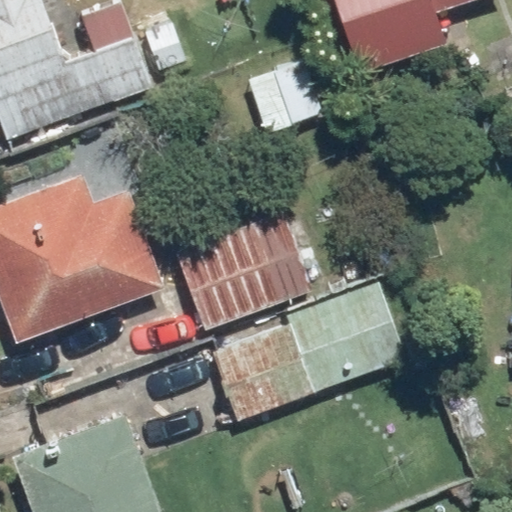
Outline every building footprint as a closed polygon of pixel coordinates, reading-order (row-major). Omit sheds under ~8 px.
[(175,10),(132,24),(123,0),(101,0),(73,9),(87,51),(62,59),(43,0),(0,0),(0,121),(3,130),(150,83),(146,68),(189,54),(175,10)] [(338,0),(362,68),(452,37),(441,6),(459,0),(338,0)] [(322,106),(303,56),(254,75),(274,126),(322,106)] [(82,166),(0,196),(0,291),(16,336),(166,280),(130,183),(93,197),(82,166)] [(167,229),(196,322),(315,285),(285,191),(167,229)] [(287,303),(292,316),(211,344),(233,412),(408,354),(381,272),(287,303)] [(162,511),(126,411),(14,452),(35,511),(162,511)]
